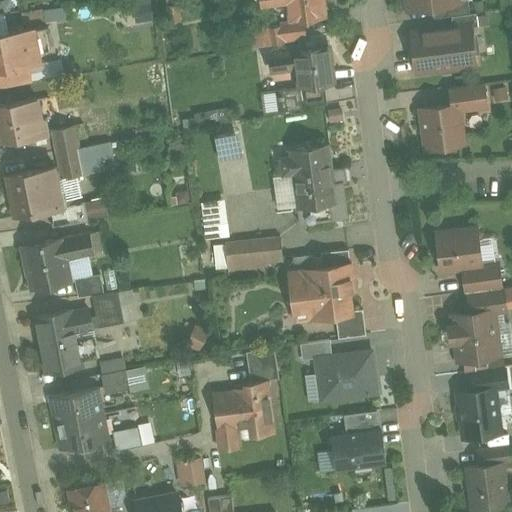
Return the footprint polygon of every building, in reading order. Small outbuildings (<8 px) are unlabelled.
[(322,0),(288,0),(291,19),(324,15),(322,0)] [(406,0),(408,9),(436,6),(458,3),(458,2),(457,0),(406,0)] [(458,3),(436,6),(437,18),(451,16),(470,13),(468,0),(458,2),(458,3)] [(43,9),(22,13),(23,24),(45,20),(43,9)] [(470,13),(451,16),(453,28),(471,25),(471,27),(478,26),(477,13),(470,13)] [(284,24),(266,27),(269,45),(306,39),(304,24),(285,27),(284,24)] [(453,28),(411,33),(416,71),(456,66),(460,69),(469,68),(473,64),(476,63),(471,27),(471,25),(453,28)] [(46,26),(11,33),(10,32),(0,33),(0,69),(28,64),(40,62),(39,52),(51,50),(46,26)] [(328,46),(296,50),(296,51),(298,68),(300,87),(325,84),(333,82),(328,46)] [(296,51),(270,54),(272,70),(298,68),(296,51)] [(28,64),(0,69),(0,88),(32,83),(28,64)] [(484,82),(450,87),(452,104),(458,103),(459,110),(487,107),(484,82)] [(300,87),(279,89),(281,112),(327,104),(325,84),(300,87)] [(38,98),(0,105),(0,137),(1,143),(50,135),(47,118),(42,119),(38,98)] [(452,104),(421,108),(426,148),(463,143),(459,110),(458,103),(452,104)] [(341,109),(328,110),(330,122),(343,120),(341,109)] [(74,125),(53,129),(57,152),(79,148),(74,125)] [(239,132),(215,136),(220,162),(243,158),(239,132)] [(329,143),(289,149),(290,155),(280,156),(283,175),(293,174),(298,208),(301,224),(348,217),(343,181),(334,182),(329,143)] [(98,145),(79,148),(84,173),(103,169),(98,145)] [(79,148),(57,152),(62,177),(84,173),(79,148)] [(55,166),(8,176),(16,217),(49,210),(63,207),(63,205),(55,166)] [(88,216),(108,215),(107,198),(87,199),(88,216)] [(225,200),(202,203),(206,239),(229,237),(225,200)] [(84,201),(63,205),(63,207),(49,210),(53,227),(88,221),(84,201)] [(476,227),(437,233),(441,261),(452,269),(463,268),(481,265),(481,264),(478,243),(482,238),(481,232),(476,229),(476,227)] [(90,233),(61,239),(65,259),(95,253),(90,233)] [(484,236),(485,259),(498,259),(497,235),(484,236)] [(61,238),(22,246),(26,265),(28,264),(33,289),(70,282),(65,259),(61,239),(61,238)] [(281,238),(226,244),(229,273),(267,269),(266,258),(283,257),(281,238)] [(349,250),(321,253),(323,267),(350,263),(349,250)] [(323,267),(290,272),(292,289),(298,289),(300,303),(306,302),(310,305),(311,317),(336,314),(352,312),(352,311),(349,290),(355,290),(352,263),(323,267)] [(489,263),(481,264),(481,265),(463,268),(466,292),(467,292),(502,288),(499,268),(490,269),(489,263)] [(100,274),(75,279),(78,297),(92,295),(104,293),(100,274)] [(142,287),(143,298),(189,295),(188,284),(142,287)] [(502,288),(467,292),(470,312),(494,309),(495,313),(506,312),(503,287),(502,288)] [(104,293),(92,295),(99,328),(124,323),(118,292),(104,293)] [(71,310),(36,317),(47,373),(82,366),(75,332),(93,329),(89,309),(71,313),(71,310)] [(363,309),(352,311),(352,312),(336,314),(339,338),(366,335),(363,309)] [(470,312),(452,314),(453,324),(452,324),(449,327),(451,339),(454,342),(456,342),(458,360),(500,355),(495,313),(494,309),(470,312)] [(207,336),(194,329),(185,344),(198,351),(207,336)] [(91,337),(80,339),(82,354),(94,352),(91,337)] [(330,341),(302,344),(304,359),(316,358),(332,356),(330,341)] [(275,347),(246,351),(251,381),(267,379),(279,378),(275,347)] [(332,356),(316,358),(320,390),(335,388),(337,398),(378,392),(372,350),(332,356)] [(127,370),(131,389),(150,386),(146,366),(127,370)] [(505,366),(469,371),(472,391),(495,388),(495,389),(508,387),(505,366)] [(127,370),(102,375),(105,394),(131,389),(127,370)] [(251,381),(246,382),(247,386),(236,387),(237,390),(213,393),(221,449),(238,447),(235,425),(252,423),(253,435),(274,432),(267,379),(251,381)] [(97,388),(51,396),(51,397),(52,397),(57,423),(102,414),(97,388),(98,388),(97,388)] [(472,391),(458,393),(464,436),(500,431),(495,389),(495,388),(472,391)] [(382,428),(380,412),(345,416),(347,433),(376,429),(382,428)] [(102,414),(57,423),(62,448),(61,449),(62,449),(108,440),(108,439),(107,440),(102,414)] [(138,427),(113,432),(117,451),(142,446),(138,427)] [(347,433),(331,435),(336,470),(387,463),(384,447),(379,447),(376,429),(347,433)] [(511,444),(478,449),(480,465),(502,462),(503,468),(511,466),(511,444)] [(202,458),(178,461),(182,485),(206,481),(202,458)] [(480,465),(468,467),(473,509),(508,505),(503,468),(502,462),(480,465)] [(107,511),(102,486),(71,493),(74,511),(107,511)] [(233,511),(232,495),(208,498),(209,511),(233,511)] [(183,511),(181,500),(137,509),(137,511),(183,511)]
